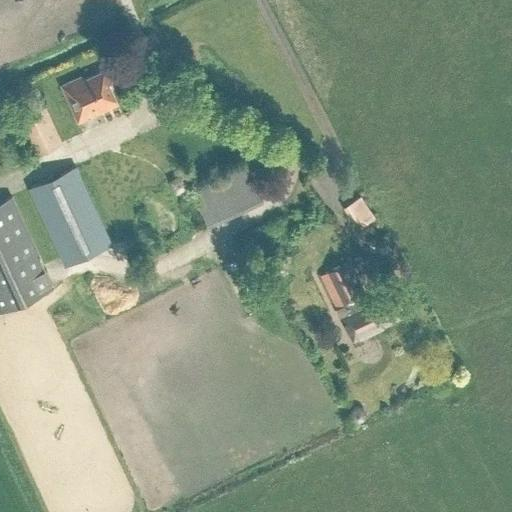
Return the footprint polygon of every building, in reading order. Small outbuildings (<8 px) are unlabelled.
[(77,119),(116,101),(106,81),(110,79),(105,67),(76,80),(74,77),(60,83),(77,119)] [(62,140),(45,102),(17,115),(33,153),(62,140)] [(66,262),(111,241),(107,232),(104,225),(75,164),(30,185),(62,253),(66,262)] [(263,190),(255,173),(242,179),(235,165),(204,181),(214,201),(242,187),(248,198),(263,190)] [(179,184),(192,181),(189,169),(176,172),(179,184)] [(360,193),(348,201),(343,205),(357,226),(374,215),(360,193)] [(0,308),(52,285),(10,194),(0,198),(0,308)] [(263,268),(287,273),(290,259),(266,254),(263,268)] [(400,315),(389,293),(362,306),(357,296),(362,294),(345,260),(318,273),(335,307),(342,303),(347,313),(340,317),(351,339),(400,315)]
